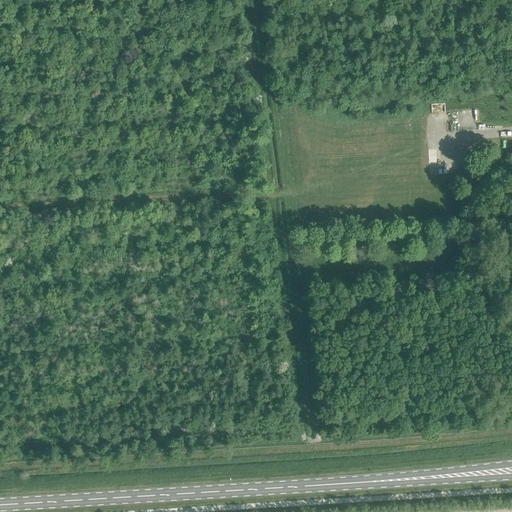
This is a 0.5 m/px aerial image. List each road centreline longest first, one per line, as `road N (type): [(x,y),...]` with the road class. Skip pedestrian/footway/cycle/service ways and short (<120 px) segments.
road 1 (primary): [(0,503),(511,470)]
road 2 (track): [(278,293),(272,197),(296,183),(380,166),(432,138)]
